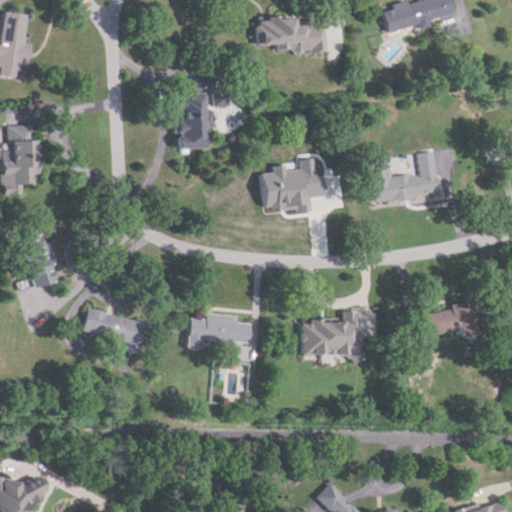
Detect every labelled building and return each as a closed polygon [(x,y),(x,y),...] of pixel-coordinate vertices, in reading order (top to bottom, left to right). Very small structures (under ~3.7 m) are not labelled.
[(409,0),(377,9),(383,32),(414,23),(415,29),(428,26),(427,20),(450,13),(446,0),(409,0)] [(25,13),(0,11),(0,13),(0,74),(15,77),(16,63),(26,65),(29,43),(22,42),(25,13)] [(199,148),(198,127),(209,126),(208,108),(199,109),(199,94),(207,94),(207,80),(178,81),(179,102),(172,102),(173,121),(168,121),(169,132),(173,132),(173,148),(199,148)] [(5,125),(7,161),(0,161),(0,194),(20,193),(20,185),(29,184),(29,173),(35,173),(32,124),(5,125)] [(435,193),(430,151),(413,153),(415,173),(387,176),(385,161),(364,164),(368,200),(435,193)] [(320,189),(270,188),(270,213),(303,214),(303,209),(319,209),(320,189)] [(52,281),(48,264),(53,263),(48,242),(42,243),(40,235),(19,240),(30,286),(52,281)] [(457,328),(458,335),(471,333),(466,300),(446,303),(447,309),(415,314),(418,334),(457,328)] [(122,341),(119,349),(131,352),(139,322),(84,307),(78,330),(122,341)] [(296,357),(354,354),(352,310),(335,311),(336,318),(294,320),(296,357)] [(244,342),(245,322),(230,321),(231,314),(199,312),(198,318),(182,317),(180,347),(194,348),(195,339),(244,342)] [(0,511),(26,511),(28,498),(38,499),(40,481),(0,478),(0,511)] [(355,511),(326,482),(312,496),(327,511),(390,511),(391,508),(382,508),(378,511),(355,511)] [(498,511),(496,500),(451,510),(451,511),(498,511)]
